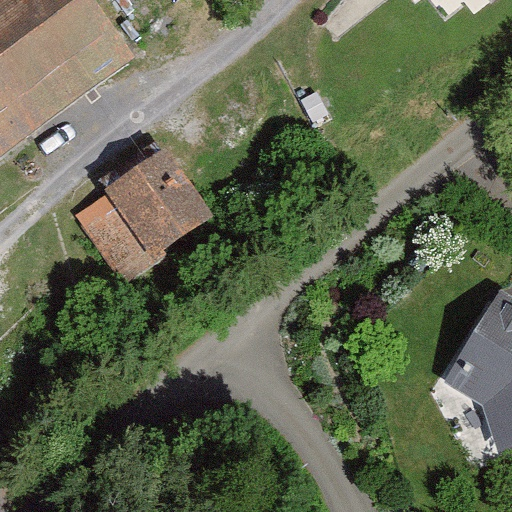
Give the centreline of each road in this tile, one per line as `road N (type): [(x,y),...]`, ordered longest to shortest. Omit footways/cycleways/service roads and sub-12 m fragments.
road 1 (residential): [(214,347),(511,108)]
road 2 (residential): [(295,0),(0,232)]
road 3 (residential): [(38,511),(214,347)]
road 4 (residential): [(214,347),(327,459),(348,511)]
